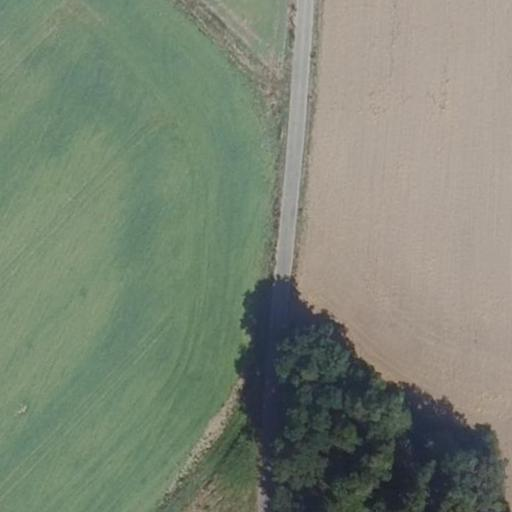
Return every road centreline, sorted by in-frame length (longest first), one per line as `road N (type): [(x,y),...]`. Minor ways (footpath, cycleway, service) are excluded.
road 1 (unclassified): [(265,511),(305,0)]
road 2 (track): [(184,0),(274,95),(298,104)]
